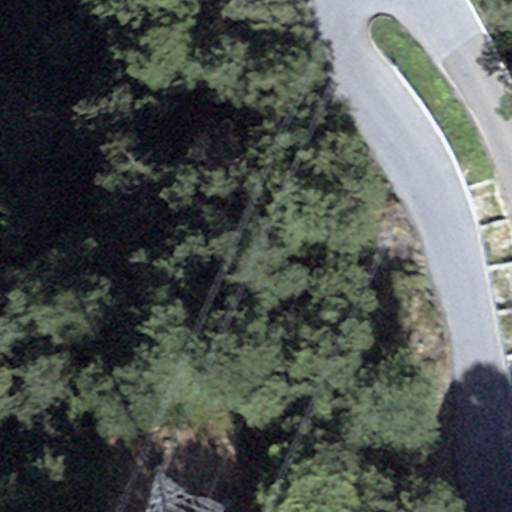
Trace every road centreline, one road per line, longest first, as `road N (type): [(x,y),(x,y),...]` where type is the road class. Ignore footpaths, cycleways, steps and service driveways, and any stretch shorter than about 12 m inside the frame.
road 1 (tertiary): [(493,511),(446,229),(432,186),(327,32),(329,0)]
road 2 (tertiary): [(421,0),(441,20),(511,151)]
